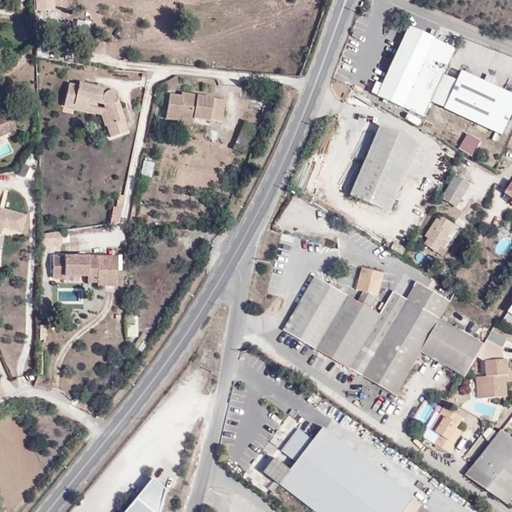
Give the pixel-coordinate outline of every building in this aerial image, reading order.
[(34,0),(34,11),(47,10),(46,0),(34,0)] [(54,10),(53,0),(46,0),(47,10),(54,10)] [(408,27),(377,96),(401,107),(423,62),(433,39),(408,27)] [(401,107),(424,118),(453,54),(445,50),(437,68),(423,62),(401,107)] [(511,110),(511,96),(459,72),(442,109),(501,135),(511,110)] [(100,115),(108,138),(128,131),(117,102),(117,98),(117,95),(115,92),(112,90),(109,90),(79,84),(79,86),(69,84),(66,106),(100,115)] [(182,98),(171,95),(167,118),(190,124),(192,116),(221,121),(225,103),(182,94),(182,98)] [(0,137),(16,130),(8,112),(0,114),(0,137)] [(409,112),(406,119),(417,124),(420,117),(409,112)] [(379,126),(350,195),(385,211),(415,142),(379,126)] [(472,154),(479,139),(465,132),(458,147),(472,154)] [(143,159),(140,174),(151,176),(154,162),(143,159)] [(455,177),(442,199),(456,208),(469,185),(455,177)] [(119,224),(122,209),(117,208),(114,208),(110,225),(119,224)] [(20,234),(26,216),(2,209),(0,214),(0,213),(0,234),(0,235),(5,228),(20,234)] [(429,239),(426,244),(437,252),(441,247),(444,248),(451,239),(448,237),(455,226),(444,218),(442,221),(438,219),(427,236),(429,239)] [(444,248),(441,247),(437,252),(442,256),(446,251),(444,248)] [(117,285),(117,257),(55,257),(54,279),(65,279),(65,276),(90,276),(90,283),(98,283),(98,285),(117,285)] [(395,395),(421,352),(440,319),(408,300),(395,323),(381,314),(370,308),(378,295),(384,273),(363,268),(360,279),(358,288),(357,290),(363,291),(357,301),(316,276),(284,330),(395,395)] [(429,286),(449,298),(452,292),(433,280),(429,286)] [(408,300),(440,319),(450,301),(417,283),(408,300)] [(57,288),(57,301),(80,301),(80,288),(57,288)] [(408,300),(394,292),(381,314),(395,323),(408,300)] [(138,316),(128,317),(129,336),(139,335),(138,316)] [(421,352),(464,377),(477,356),(483,344),(440,319),(421,352)] [(507,339),(491,332),(486,340),(502,347),(507,339)] [(507,359),(503,359),(502,347),(486,340),(483,344),(477,356),(486,360),(487,376),(481,376),(483,398),(507,396),(506,382),(506,375),(508,372),(508,368),(507,359)] [(278,385),(314,410),(322,399),(286,374),(278,385)] [(445,406),(431,429),(441,435),(450,440),(458,428),(464,417),(446,406),(449,402),(440,396),(437,401),(445,406)] [(430,511),(413,499),(414,497),(325,428),(314,441),(405,510),(403,511),(430,511)] [(458,428),(450,440),(441,435),(435,444),(439,446),(442,440),(453,446),(462,431),(458,428)] [(256,464),(317,511),(403,511),(405,510),(314,441),(299,429),(282,451),(298,463),(292,471),(276,459),(274,462),(264,454),(256,464)] [(511,465),(511,437),(503,430),(489,448),(511,465)] [(453,446),(442,440),(439,446),(451,454),(455,447),(453,446)] [(467,476),(508,504),(511,499),(511,465),(489,448),(467,476)] [(154,479),(127,511),(161,511),(168,491),(154,479)]
